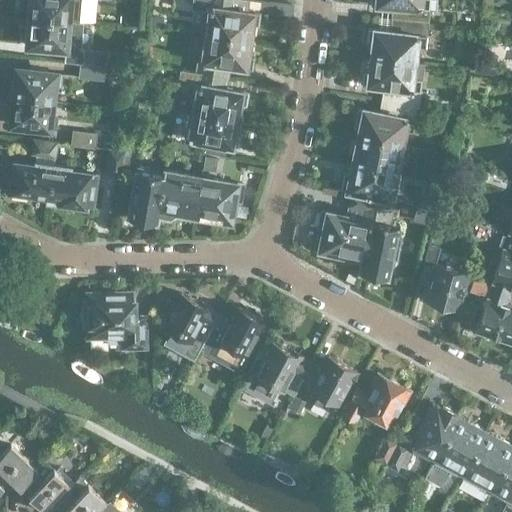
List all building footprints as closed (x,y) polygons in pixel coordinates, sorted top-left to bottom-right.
[(26,16),(67,20),(79,21),(81,0),(31,0),(31,2),(27,4),(26,16)] [(210,7),(206,33),(248,39),(250,26),(256,27),(258,14),(244,12),(245,0),(191,0),(191,8),(205,10),(205,7),(210,7)] [(370,0),(371,3),(394,5),(393,6),(399,7),(398,18),(427,21),(428,0),(370,0)] [(164,16),(151,15),(149,24),(162,26),(164,16)] [(67,20),(26,16),(25,29),(28,32),(27,44),(70,48),(71,36),(66,35),(67,20)] [(373,40),(371,56),(413,61),(415,45),(424,47),(427,21),(398,18),(397,29),(392,28),(391,30),(369,28),(368,39),(373,40)] [(197,62),(196,71),(227,76),(228,66),(250,70),(252,58),(246,57),(248,39),(206,33),(201,63),(197,62)] [(80,47),(79,62),(105,65),(106,50),(80,47)] [(413,61),(371,56),(370,72),(365,71),(362,83),(385,85),(384,87),(390,88),(388,99),(418,105),(418,102),(420,82),(412,80),(413,61)] [(105,65),(79,62),(78,77),(103,80),(105,65)] [(10,82),(9,94),(51,99),(53,84),(58,85),(59,72),(17,67),(15,81),(10,82)] [(198,83),(193,110),(235,118),(237,105),(244,106),(246,93),(225,90),(227,76),(196,71),(188,70),(186,81),(198,83)] [(51,99),(9,94),(7,106),(11,109),(10,122),(53,128),(55,115),(49,114),(51,99)] [(361,120),(358,135),(401,145),(405,128),(413,130),(418,105),(388,99),(385,110),(381,110),(381,111),(358,107),(356,119),(361,120)] [(235,118),(193,110),(189,127),(185,126),(183,139),(236,147),(238,137),(233,136),(235,118)] [(70,145),(95,148),(97,132),(72,129),(70,145)] [(358,135),(353,162),(400,172),(402,161),(398,160),(401,145),(358,135)] [(35,154),(34,160),(34,164),(9,160),(7,170),(1,169),(0,173),(0,183),(12,186),(11,190),(30,192),(29,196),(47,199),(52,162),(53,163),(54,156),(55,157),(58,140),(32,136),(30,153),(35,154)] [(108,146),(105,173),(122,175),(125,148),(108,146)] [(204,160),(205,152),(192,150),(190,158),(204,160)] [(442,155),(432,152),(430,164),(441,166),(442,155)] [(224,173),(236,175),(238,163),(226,161),(224,173)] [(52,162),(47,199),(66,202),(67,205),(76,206),(78,203),(91,205),(96,173),(70,169),(71,165),(53,163),(52,162)] [(351,191),(383,198),(394,200),(400,172),(353,162),(350,172),(345,171),(341,189),(350,191),(351,191)] [(151,167),(137,165),(128,216),(155,221),(157,212),(164,173),(150,171),(151,167)] [(190,174),(164,169),(164,173),(157,212),(194,219),(200,179),(189,177),(190,174)] [(200,179),(194,219),(204,220),(209,216),(231,220),(235,199),(241,200),(244,182),(213,177),(212,181),(200,179)] [(439,182),(429,178),(426,190),(436,193),(439,182)] [(351,191),(348,206),(359,208),(357,217),(327,210),(319,248),(344,254),(347,258),(360,261),(369,219),(378,221),(383,198),(351,191)] [(369,219),(360,261),(358,270),(386,276),(390,257),(396,258),(401,235),(395,234),(402,202),(394,200),(383,198),(378,221),(369,219)] [(494,279),(511,284),(511,229),(505,248),(502,247),(499,256),(493,254),(490,267),(495,269),(493,278),(494,279)] [(426,248),(423,260),(418,278),(432,282),(427,299),(459,308),(469,270),(458,267),(460,261),(447,258),(446,264),(437,261),(436,263),(430,262),(434,250),(426,248)] [(420,253),(409,251),(404,273),(415,275),(420,253)] [(511,287),(511,284),(494,279),(489,298),(486,297),(484,306),(477,304),(474,317),(480,319),(477,328),(511,339),(511,305),(507,304),(511,287)] [(200,302),(181,291),(162,326),(170,331),(166,338),(178,345),(182,337),(188,341),(187,343),(198,349),(201,344),(202,344),(219,313),(208,307),(210,304),(201,299),(200,302)] [(88,309),(86,311),(86,316),(88,318),(89,333),(109,333),(109,339),(124,339),(124,343),(143,343),(143,314),(133,314),(133,292),(88,293),(88,309)] [(229,319),(219,313),(202,344),(203,345),(202,348),(203,349),(202,352),(237,370),(238,368),(239,368),(259,331),(261,332),(266,323),(264,322),(265,321),(236,305),(229,319)] [(255,358),(247,371),(262,380),(258,388),(276,397),(281,389),(282,390),(292,372),(303,377),(311,362),(300,357),(302,354),(293,349),(292,351),(273,340),(261,362),(255,358)] [(311,362),(303,377),(313,383),(310,389),(318,394),(314,401),(325,407),(329,400),(337,404),(351,380),(353,381),(358,372),(356,371),(356,370),(328,354),(321,368),(311,362)] [(355,386),(341,412),(356,420),(362,408),(389,423),(408,388),(380,373),(379,375),(376,374),(368,387),(372,389),(369,394),(355,386)] [(305,400),(293,394),(288,406),(299,412),(305,400)] [(406,426),(386,463),(397,469),(400,463),(405,465),(413,450),(433,460),(456,415),(458,412),(442,404),(441,406),(432,401),(416,431),(406,426)] [(456,415),(433,460),(424,476),(440,485),(448,476),(451,469),(461,475),(485,430),(456,415)] [(511,443),(485,430),(461,475),(458,481),(461,483),(465,477),(489,490),(511,446),(511,443)] [(398,440),(385,434),(373,456),(386,463),(398,440)] [(11,444),(0,455),(0,484),(2,486),(10,478),(19,487),(37,469),(11,444)] [(511,446),(489,490),(511,501),(511,446)] [(37,469),(19,487),(45,511),(54,502),(72,485),(46,460),(37,469)] [(72,485),(54,502),(64,511),(96,511),(98,510),(106,502),(80,476),(72,485)]
